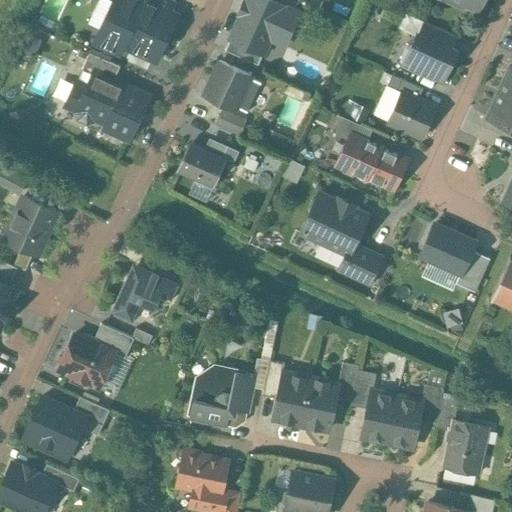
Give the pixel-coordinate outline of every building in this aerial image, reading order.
[(143,0),(114,0),(94,45),(123,58),(126,52),(159,67),(182,18),(174,14),(143,0)] [(175,0),(143,0),(174,14),(179,2),(175,0)] [(298,11),(273,0),(247,0),(247,2),(245,1),(239,13),(241,14),(230,38),(263,53),(275,26),(289,33),(298,11)] [(451,0),(463,5),(465,2),(479,8),(482,0),(451,0)] [(457,36),(425,21),(419,34),(452,48),(457,36)] [(419,34),(417,33),(412,45),(407,47),(401,59),(403,64),(431,76),(432,73),(443,78),(456,50),(452,48),(419,34)] [(263,53),(230,38),(225,49),(258,64),(263,53)] [(120,67),(89,53),(82,71),(93,76),(95,72),(114,81),(120,67)] [(221,60),(204,97),(240,113),(257,77),(221,60)] [(511,65),(510,65),(499,91),(511,96),(511,65)] [(114,81),(95,72),(93,76),(88,86),(77,81),(65,107),(78,113),(77,115),(76,118),(90,125),(91,121),(92,119),(106,126),(104,130),(129,141),(138,121),(137,120),(140,113),(141,111),(146,101),(123,90),(125,86),(114,81)] [(423,88),(392,74),(388,85),(402,91),(419,99),(423,88)] [(419,99),(402,91),(389,120),(422,135),(435,106),(419,99)] [(511,96),(499,91),(488,116),(511,127),(511,96)] [(351,99),(346,112),(366,121),(371,107),(351,99)] [(248,122),(223,111),(217,126),(242,137),(248,122)] [(353,120),(339,114),(336,121),(350,127),(353,120)] [(372,129),(353,120),(350,127),(348,131),(367,139),(372,129)] [(366,177),(380,146),(381,145),(367,139),(348,131),(350,127),(336,121),(332,130),(348,137),(336,165),(366,178),(366,177)] [(212,141),(207,153),(229,163),(237,166),(242,155),(212,141)] [(207,153),(191,146),(178,175),(216,192),(229,163),(207,153)] [(380,146),(366,177),(393,189),(407,158),(380,146)] [(286,174),(299,178),(304,164),(291,159),(286,174)] [(0,163),(0,183),(19,194),(28,180),(0,163)] [(339,199),(338,202),(320,193),(317,198),(313,200),(309,207),(311,212),(301,232),(347,254),(340,270),(355,277),(366,251),(353,245),(367,215),(353,209),(355,206),(339,199)] [(22,197),(2,240),(44,259),(64,216),(22,197)] [(475,243),(435,225),(421,256),(461,274),(475,243)] [(380,258),(366,251),(355,277),(369,283),(380,258)] [(511,258),(511,259),(511,258),(510,257),(490,300),(492,301),(492,300),(511,309),(511,258)] [(17,269),(0,260),(0,282),(9,287),(17,269)] [(139,280),(128,275),(110,313),(132,323),(140,305),(154,311),(161,296),(172,301),(179,285),(144,269),(139,280)] [(0,328),(4,319),(6,320),(12,307),(10,306),(17,290),(9,287),(0,282),(0,328)] [(278,323),(269,321),(268,329),(261,360),(269,362),(270,361),(278,323)] [(134,339),(101,325),(93,343),(114,352),(114,354),(125,358),(134,339)] [(93,343),(74,334),(66,354),(60,356),(58,362),(60,367),(59,370),(70,375),(72,381),(83,386),(88,384),(98,388),(114,354),(114,352),(93,343)] [(216,372),(201,382),(197,400),(195,400),(191,418),(230,426),(231,421),(234,422),(240,418),(242,410),(246,411),(251,388),(263,390),(270,362),(269,362),(261,360),(257,359),(254,375),(236,372),(235,376),(216,372)] [(285,364),(270,361),(263,390),(262,396),(277,399),(283,372),(285,364)] [(358,366),(342,363),(338,384),(335,398),(351,400),(357,370),(358,366)] [(200,378),(195,400),(197,400),(201,382),(216,372),(235,376),(236,372),(216,368),(200,378)] [(376,374),(357,370),(351,400),(350,406),(368,409),(372,391),(373,391),(376,374)] [(311,378),(283,372),(277,399),(273,419),(301,425),(311,378)] [(338,384),(311,378),(301,425),(328,431),(335,398),(338,384)] [(443,389),(425,385),(421,401),(422,402),(418,420),(436,424),(443,393),(443,389)] [(373,391),(372,391),(368,409),(361,438),(387,443),(397,397),(373,391)] [(459,396),(443,393),(436,424),(435,428),(451,431),(453,420),(454,421),(459,396)] [(74,411),(42,397),(22,440),(51,454),(54,448),(68,455),(81,428),(86,417),(74,411)] [(109,411),(80,397),(74,411),(86,417),(81,428),(98,436),(109,411)] [(421,401),(397,397),(387,443),(412,448),(418,420),(422,402),(421,401)] [(230,426),(235,427),(245,421),(246,411),(242,410),(240,418),(234,422),(231,421),(230,426)] [(454,421),(453,420),(451,431),(443,467),(478,475),(488,428),(454,421)] [(202,457),(199,452),(189,450),(184,453),(178,485),(221,495),(227,462),(202,457)] [(37,471),(24,465),(24,467),(12,462),(5,478),(9,480),(0,499),(0,500),(25,511),(38,511),(43,500),(47,502),(56,483),(56,482),(42,475),(36,473),(37,471)] [(79,479),(47,465),(42,475),(56,482),(56,483),(74,491),(79,479)] [(327,511),(334,481),(302,474),(300,483),(296,486),(290,485),(289,489),(284,493),(282,503),(285,508),(285,509),(297,511),(327,511)] [(492,511),(495,501),(460,494),(457,509),(470,511),(492,511)] [(470,511),(457,509),(427,503),(425,511),(470,511)]
